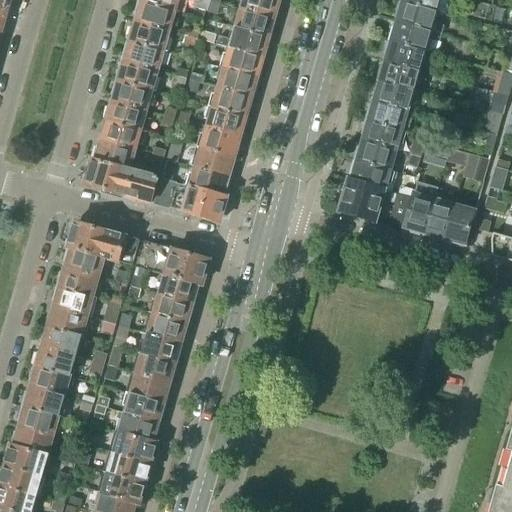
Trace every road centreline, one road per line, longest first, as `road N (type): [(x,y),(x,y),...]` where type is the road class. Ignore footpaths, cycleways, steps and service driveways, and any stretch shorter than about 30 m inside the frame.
road 1 (secondary): [(189,511),(261,257)]
road 2 (residential): [(501,284),(272,218)]
road 3 (residential): [(435,511),(501,284)]
road 4 (secondary): [(272,218),(333,0)]
road 5 (residential): [(261,257),(48,196)]
road 6 (residential): [(48,196),(106,0)]
road 7 (residential): [(0,370),(48,196)]
road 8 (residential): [(38,0),(0,137)]
